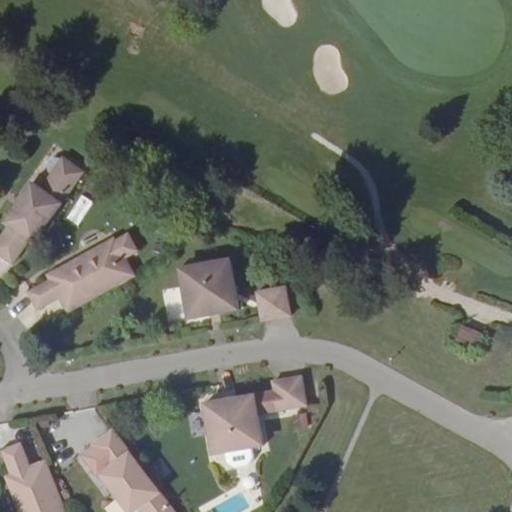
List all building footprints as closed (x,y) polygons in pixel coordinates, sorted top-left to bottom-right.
[(52,215),(84,171),(62,156),(40,187),(30,181),(18,199),(21,200),(16,207),(14,205),(1,223),(11,231),(0,246),(0,255),(17,266),(41,232),(52,215)] [(79,195),(68,219),(82,226),(93,201),(79,195)] [(66,313),(135,275),(126,257),(137,251),(128,235),(116,241),(114,237),(76,258),(77,260),(81,268),(74,272),(70,264),(47,277),(48,280),(28,291),(37,309),(58,297),(66,313)] [(242,304),(234,254),(182,263),(191,314),(242,304)] [(81,268),(77,260),(70,264),(74,272),(81,268)] [(262,321),(290,315),(286,286),(257,292),(262,321)] [(477,349),(483,334),(460,324),(453,339),(477,349)] [(307,401),(302,373),(272,378),(278,407),(307,401)] [(268,451),(259,400),(206,409),(215,461),(268,451)] [(144,511),(176,511),(152,480),(152,477),(151,470),(150,469),(146,465),(145,465),(144,464),(142,463),(139,463),(113,429),(93,445),(109,466),(100,472),(113,490),(116,487),(121,495),(120,499),(130,511),(132,511),(140,506),(144,511)] [(65,511),(45,459),(32,464),(23,442),(3,450),(12,473),(9,474),(18,498),(26,495),(29,502),(21,505),(17,507),(19,511),(65,511)] [(113,490),(120,499),(121,495),(116,487),(113,490)] [(18,498),(21,505),(29,502),(26,495),(18,498)]
